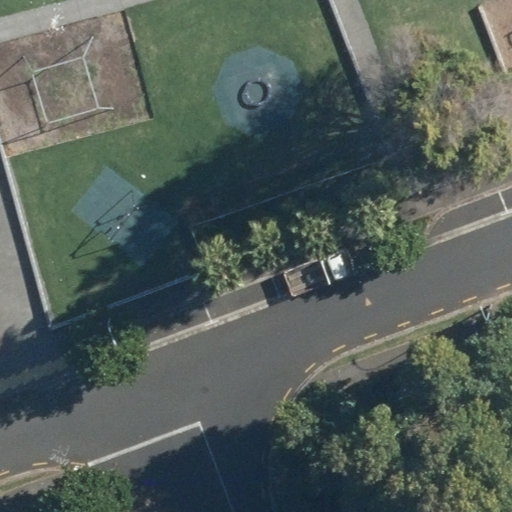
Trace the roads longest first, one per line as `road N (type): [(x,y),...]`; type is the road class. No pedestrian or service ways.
road 1 (residential): [(181,372),(511,250)]
road 2 (residential): [(0,439),(181,372)]
road 3 (residential): [(233,511),(181,372)]
